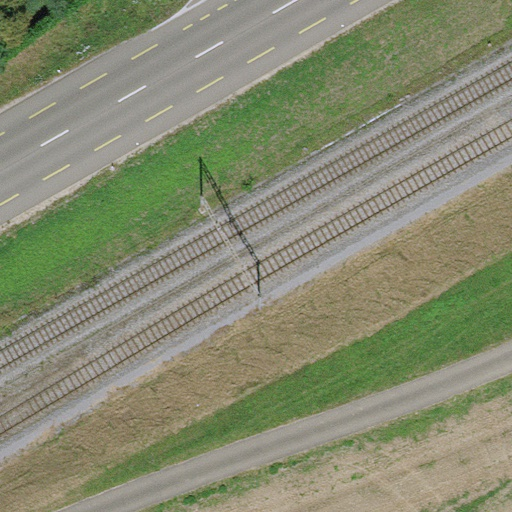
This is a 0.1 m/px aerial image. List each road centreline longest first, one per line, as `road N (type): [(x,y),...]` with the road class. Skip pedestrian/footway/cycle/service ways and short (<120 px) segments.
road 1 (unclassified): [(97,511),(313,435),(511,346)]
road 2 (primary): [(0,178),(312,0)]
